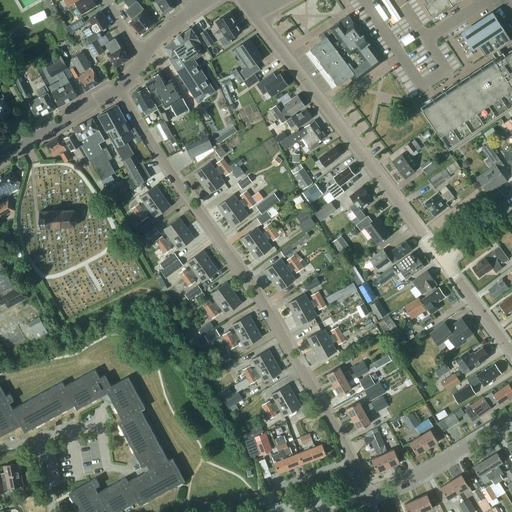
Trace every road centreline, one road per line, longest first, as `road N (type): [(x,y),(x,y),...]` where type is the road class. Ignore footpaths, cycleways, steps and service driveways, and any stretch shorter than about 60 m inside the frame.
road 1 (residential): [(365,497),(291,351),(118,87)]
road 2 (residential): [(440,257),(239,0)]
road 3 (residential): [(365,497),(413,478),(511,416)]
road 4 (unclassified): [(0,158),(118,87)]
road 5 (residential): [(511,356),(440,257)]
